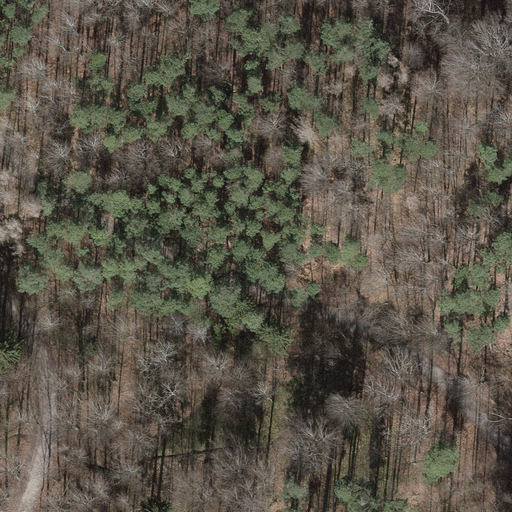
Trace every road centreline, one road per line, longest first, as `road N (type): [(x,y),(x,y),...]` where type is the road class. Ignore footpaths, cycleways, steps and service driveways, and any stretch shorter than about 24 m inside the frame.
road 1 (track): [(0,139),(50,196),(261,293),(400,342),(472,400),(511,457)]
road 2 (track): [(23,511),(53,441),(49,363),(0,285)]
